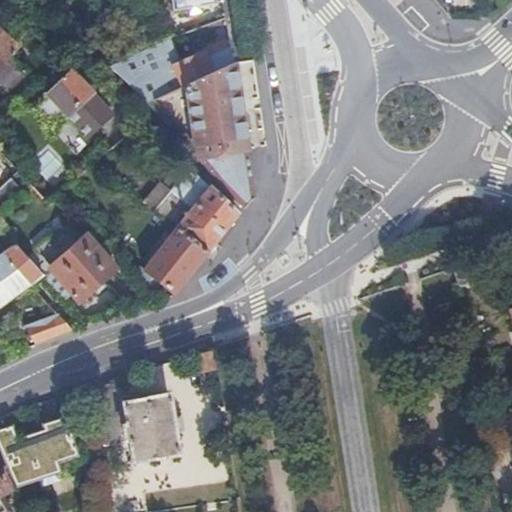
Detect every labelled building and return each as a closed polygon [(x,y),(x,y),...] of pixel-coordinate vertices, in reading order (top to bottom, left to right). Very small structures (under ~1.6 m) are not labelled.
[(226,2),(225,0),(174,0),(174,1),(176,10),(226,2)] [(0,29),(0,82),(12,94),(30,73),(13,58),(21,48),(0,29)] [(237,66),(233,41),(174,69),(185,91),(237,66)] [(143,58),(117,71),(154,106),(185,91),(174,69),(163,49),(143,58)] [(185,91),(154,106),(202,158),(251,149),(248,132),(237,66),(185,91)] [(74,71),(51,96),(91,136),(114,114),(74,71)] [(258,196),(251,149),(202,158),(200,159),(201,162),(246,209),(252,202),(258,196)] [(52,183),(63,174),(45,154),(34,164),(52,183)] [(230,213),(187,163),(156,197),(146,188),(140,194),(152,207),(150,210),(171,227),(204,254),(215,237),(230,213)] [(94,181),(86,171),(74,182),(82,191),(94,181)] [(204,254),(171,227),(143,269),(139,267),(133,273),(152,296),(167,285),(178,293),(186,280),(204,254)] [(46,278),(65,299),(74,291),(82,298),(117,268),(87,234),(82,238),(72,228),(42,254),(52,265),(43,274),(46,278)] [(43,274),(19,247),(0,261),(0,310),(18,298),(21,303),(15,307),(12,316),(24,325),(39,345),(77,332),(37,288),(46,278),(43,274)] [(468,263),(452,268),(457,283),(473,279),(468,263)] [(217,367),(215,351),(196,355),(198,368),(205,371),(217,367)] [(120,388),(99,391),(105,447),(122,444),(117,400),(121,399),(120,388)] [(126,428),(122,428),(125,442),(128,442),(131,457),(177,451),(170,398),(167,399),(163,394),(150,397),(149,401),(123,405),(126,428)] [(0,427),(0,446),(18,487),(58,471),(54,462),(73,455),(66,436),(73,423),(60,413),(39,422),(42,428),(16,437),(11,423),(0,427)] [(0,511),(12,511),(2,496),(12,490),(0,470),(0,511)]
